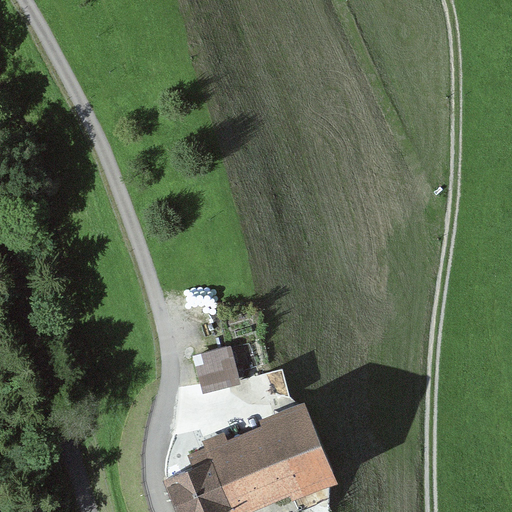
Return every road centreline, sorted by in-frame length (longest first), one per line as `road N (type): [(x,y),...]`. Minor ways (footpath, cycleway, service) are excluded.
road 1 (residential): [(163,511),(155,451),(170,361),(152,284),(12,0)]
road 2 (track): [(433,511),(428,382),(455,211),(456,75),(447,0)]
road 3 (residential): [(0,221),(89,511)]
